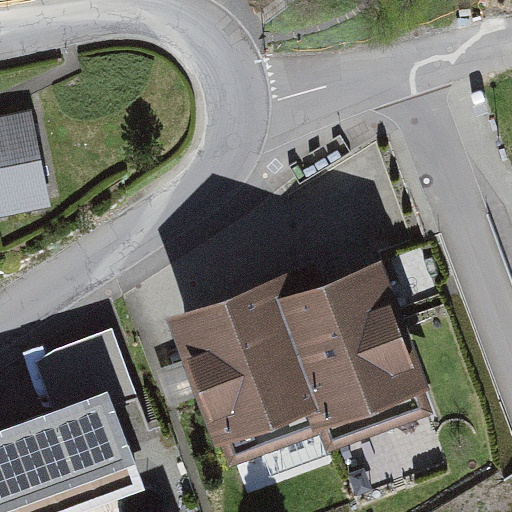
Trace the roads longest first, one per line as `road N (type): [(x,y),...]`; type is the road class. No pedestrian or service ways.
road 1 (residential): [(248,89),(243,163),(187,215),(0,332)]
road 2 (unknown): [(362,74),(511,328)]
road 3 (residential): [(0,46),(116,23),(189,23),(248,89)]
road 4 (residential): [(248,89),(511,55)]
